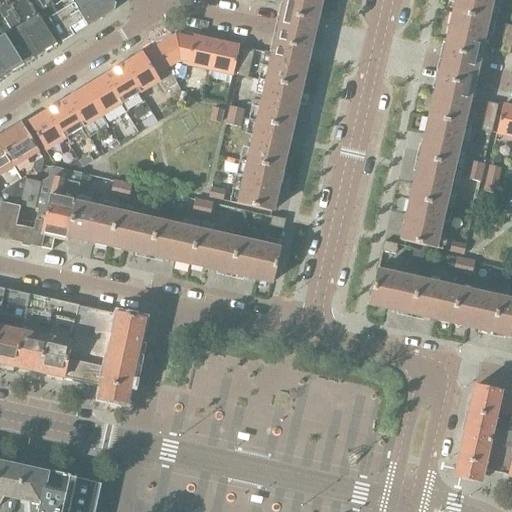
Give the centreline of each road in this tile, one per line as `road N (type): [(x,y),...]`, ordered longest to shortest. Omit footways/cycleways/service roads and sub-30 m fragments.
road 1 (tertiary): [(317,331),(315,309),(374,51)]
road 2 (residential): [(388,500),(135,444)]
road 3 (residential): [(374,51),(149,8)]
road 4 (residential): [(0,109),(139,24),(149,8)]
road 5 (residential): [(170,303),(0,264)]
road 6 (residential): [(317,331),(295,335),(170,303)]
road 7 (residential): [(135,444),(170,303)]
road 8 (residential): [(511,82),(374,51)]
road 9 (residential): [(135,444),(0,414)]
road 10 (tertiary): [(430,380),(410,408),(388,500)]
road 11 (tertiary): [(430,380),(401,358),(317,331)]
